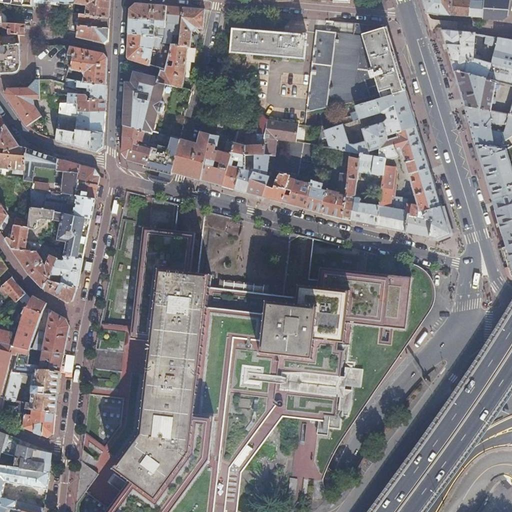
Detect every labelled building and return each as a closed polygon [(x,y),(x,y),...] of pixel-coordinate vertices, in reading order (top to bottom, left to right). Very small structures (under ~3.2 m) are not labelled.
[(75,0),(75,3),(86,5),(85,15),(109,18),(109,9),(109,0),(75,0)] [(420,0),(425,13),(439,15),(438,0),(420,0)] [(438,0),(439,15),(449,16),(449,15),(451,0),(438,0)] [(451,0),(449,15),(483,18),(498,21),(507,15),(508,0),(451,0)] [(129,13),(128,18),(165,21),(166,6),(135,4),(129,9),(129,13)] [(165,21),(165,23),(180,24),(182,8),(175,7),(166,6),(165,21)] [(180,45),(189,46),(191,46),(192,33),(196,29),(202,29),(204,10),(193,9),(182,8),(180,24),(180,45)] [(85,15),(69,13),(67,31),(76,33),(76,37),(84,39),(103,43),(108,40),(108,28),(109,18),(85,15)] [(159,27),(158,35),(164,36),(165,23),(165,21),(128,18),(128,24),(128,31),(155,35),(156,27),(159,27)] [(12,24),(6,23),(0,22),(0,34),(19,36),(24,36),(24,29),(25,25),(20,24),(12,24)] [(180,24),(165,23),(164,36),(162,43),(171,44),(180,45),(180,24)] [(353,34),(315,30),(306,112),(314,110),(355,102),(355,106),(381,99),(374,78),(370,79),(368,71),(372,70),(362,35),(387,27),(386,26),(354,23),(353,34)] [(405,92),(401,76),(396,59),(391,43),(387,27),(362,35),(372,70),(368,71),(370,79),(374,78),(381,99),(405,92)] [(231,30),(229,52),(304,59),(306,34),(303,33),(302,36),(231,30)] [(128,59),(160,69),(165,71),(171,44),(162,43),(157,61),(153,63),(153,60),(151,59),(155,35),(128,31),(127,42),(127,57),(128,59)] [(447,51),(454,72),(496,83),(511,86),(511,40),(486,35),(484,44),(494,46),(490,63),(472,58),(474,34),(441,31),(447,51)] [(19,42),(19,36),(0,34),(0,38),(1,47),(19,44),(19,42)] [(1,47),(0,47),(0,73),(13,73),(20,66),(19,44),(1,47)] [(160,69),(157,78),(156,82),(182,87),(184,78),(189,46),(180,45),(171,44),(165,71),(160,69)] [(35,67),(35,80),(49,81),(50,81),(65,87),(67,79),(68,79),(70,70),(73,60),(68,59),(69,46),(42,45),(34,53),(35,67)] [(103,53),(69,46),(68,59),(73,60),(70,70),(82,73),(82,74),(84,75),(83,81),(106,86),(106,71),(107,59),(103,53)] [(124,121),(123,127),(152,133),(152,131),(167,135),(167,136),(170,136),(180,139),(185,119),(177,117),(179,108),(187,109),(191,89),(182,87),(156,82),(157,78),(134,72),(132,83),(126,82),(126,91),(125,104),(124,114),(124,121)] [(496,83),(454,72),(462,101),(463,105),(490,110),(496,83)] [(106,93),(106,86),(83,81),(68,79),(67,79),(65,87),(73,90),(78,92),(91,94),(90,97),(105,100),(106,93)] [(49,81),(35,80),(26,89),(6,89),(4,93),(16,112),(27,127),(40,117),(33,106),(32,101),(49,99),(49,107),(59,106),(59,103),(67,104),(69,97),(49,95),(49,81)] [(73,90),(65,87),(50,81),(49,81),(49,95),(69,97),(67,104),(79,105),(78,113),(105,112),(105,106),(105,100),(90,97),(91,94),(78,92),(73,90)] [(325,127),(322,127),(321,131),(326,132),(329,148),(335,149),(351,152),(360,154),(374,156),(379,157),(380,138),(416,127),(415,121),(413,115),(411,109),(408,100),(405,92),(381,99),(355,106),(360,120),(380,114),(386,115),(387,118),(384,123),(362,130),(366,142),(355,145),(349,144),(343,125),(325,130),(325,127)] [(79,105),(67,104),(59,103),(59,106),(58,117),(57,130),(75,133),(75,131),(92,132),(104,134),(104,121),(105,112),(78,113),(79,105)] [(511,114),(509,114),(490,110),(463,105),(467,116),(470,127),(472,133),(475,145),(506,150),(511,146),(511,114)] [(314,110),(306,112),(304,126),(312,126),(314,110)] [(234,143),(231,155),(223,186),(224,186),(226,187),(235,189),(238,168),(242,168),(245,153),(257,155),(263,155),(267,120),(259,113),(256,137),(256,147),(246,147),(234,143)] [(296,142),(298,123),(267,120),(263,155),(269,156),(269,155),(275,156),(277,140),(296,142)] [(0,138),(0,175),(6,177),(7,169),(24,171),(26,148),(19,147),(13,138),(4,125),(4,126),(0,138)] [(152,133),(123,127),(123,132),(122,146),(121,153),(127,160),(129,149),(132,150),(133,144),(137,145),(139,140),(149,143),(150,139),(152,133)] [(408,214),(417,217),(418,208),(422,207),(423,212),(440,207),(437,196),(433,182),(429,168),(424,152),(416,127),(380,138),(379,157),(384,158),(382,175),(379,202),(379,205),(389,208),(405,211),(408,214)] [(75,133),(57,130),(56,140),(90,150),(92,132),(75,131),(75,133)] [(104,134),(92,132),(90,150),(93,150),(97,152),(103,148),(103,140),(104,134)] [(205,157),(207,134),(199,132),(197,144),(189,142),(180,140),(172,172),(176,173),(181,174),(191,177),(201,180),(205,157)] [(219,137),(207,134),(205,157),(201,180),(207,181),(213,183),(217,184),(223,186),(231,155),(215,150),(217,146),(219,137)] [(129,149),(127,160),(136,162),(147,165),(147,167),(155,171),(161,172),(171,174),(172,172),(180,140),(180,139),(170,136),(168,144),(150,139),(149,143),(139,140),(137,145),(133,144),(132,150),(129,149)] [(511,171),(506,150),(475,145),(484,173),(492,201),(511,195),(511,171)] [(318,147),(312,183),(310,188),(305,208),(310,210),(320,212),(322,213),(322,203),(325,192),(321,191),(329,148),(318,147)] [(24,171),(23,178),(23,181),(31,182),(33,182),(33,181),(34,174),(36,168),(56,172),(56,171),(59,159),(44,154),(41,154),(26,148),(24,171)] [(322,203),(322,213),(330,214),(342,217),(345,195),(351,152),(335,149),(332,162),(342,164),(342,167),(340,167),(337,192),(326,189),(325,192),(322,203)] [(358,172),(360,154),(351,152),(345,195),(342,217),(347,218),(351,220),(355,197),(358,172)] [(238,168),(235,189),(236,189),(238,190),(247,192),(252,174),(254,171),(257,155),(245,153),(242,168),(238,168)] [(374,156),(360,154),(358,172),(371,174),(374,156)] [(269,156),(263,155),(257,155),(254,171),(252,174),(247,192),(253,194),(263,197),(267,186),(270,176),(267,176),(269,156)] [(384,158),(379,157),(374,156),(371,174),(382,175),(384,158)] [(64,185),(62,195),(76,196),(78,181),(98,184),(100,177),(94,168),(82,165),(65,161),(59,159),(56,171),(65,172),(64,185)] [(52,177),(56,172),(36,168),(34,174),(52,177)] [(267,186),(263,197),(266,198),(279,201),(282,202),(289,177),(290,176),(290,170),(285,169),(281,173),(276,180),(273,188),(267,186)] [(289,177),(282,202),(284,203),(298,206),(305,208),(310,188),(312,183),(289,177)] [(31,182),(23,181),(21,189),(30,190),(31,182)] [(31,182),(30,190),(62,195),(64,185),(33,181),(33,182),(31,182)] [(97,192),(98,184),(78,181),(76,196),(96,199),(97,192)] [(91,218),(94,208),(96,199),(76,196),(62,195),(30,190),(30,208),(55,211),(58,212),(91,218)] [(386,330),(404,331),(410,280),(321,271),(319,290),(298,288),(297,301),(264,298),(238,295),(207,292),(208,277),(198,275),(204,211),(198,210),(147,197),(136,195),(125,202),(112,266),(93,361),(89,397),(125,402),(121,426),(118,434),(114,438),(105,447),(84,434),(82,453),(81,466),(96,477),(85,494),(107,511),(236,511),(241,474),(281,418),(311,424),(317,425),(328,427),(329,418),(332,418),(340,343),(342,325),(379,329),(386,330)] [(511,195),(492,201),(501,232),(505,247),(511,267),(511,269),(511,195)] [(355,197),(351,220),(358,221),(365,222),(368,200),(355,197)] [(379,202),(368,200),(365,222),(371,224),(375,225),(376,225),(379,205),(379,202)] [(447,204),(440,207),(423,212),(422,207),(418,208),(417,217),(423,219),(424,217),(432,220),(429,237),(432,238),(435,239),(455,232),(451,220),(447,204)] [(379,205),(376,225),(384,227),(386,227),(397,230),(404,231),(405,232),(408,214),(405,211),(389,208),(379,205)] [(55,211),(30,208),(28,215),(26,228),(27,229),(33,231),(36,229),(37,224),(42,222),(53,225),(55,211)] [(58,212),(55,211),(53,225),(51,236),(49,247),(59,249),(59,254),(62,254),(64,255),(83,258),(86,246),(86,242),(90,227),(91,218),(58,212)] [(26,228),(28,215),(26,214),(25,218),(14,218),(13,225),(26,228)] [(417,217),(408,214),(405,232),(417,234),(429,237),(432,220),(424,217),(423,219),(417,217)] [(27,229),(26,228),(13,225),(12,231),(10,231),(10,241),(7,238),(4,239),(7,244),(11,250),(38,252),(38,248),(38,245),(49,247),(51,236),(34,235),(34,243),(28,242),(27,229)] [(505,268),(511,267),(505,247),(499,249),(505,268)] [(38,252),(11,250),(19,259),(43,289),(67,303),(73,300),(74,295),(76,287),(60,284),(50,282),(52,275),(57,260),(58,259),(49,256),(46,263),(47,264),(44,265),(43,262),(44,261),(41,255),(39,255),(39,254),(42,252),(42,249),(38,248),(38,252)] [(60,284),(76,287),(77,287),(80,272),(83,258),(64,255),(63,261),(57,260),(52,275),(61,277),(60,284)] [(17,284),(11,276),(0,287),(0,290),(5,296),(8,293),(16,302),(26,293),(20,287),(17,284)] [(20,324),(16,340),(14,346),(29,349),(44,307),(46,303),(39,300),(35,298),(32,295),(31,297),(18,323),(20,324)] [(66,319),(49,312),(45,334),(42,350),(44,351),(64,353),(69,327),(66,319)] [(0,330),(0,342),(14,346),(16,340),(13,339),(13,336),(10,336),(11,333),(0,330)] [(38,331),(31,349),(41,350),(42,350),(45,334),(38,331)] [(14,346),(0,342),(0,395),(0,396),(12,353),(17,354),(17,352),(28,355),(29,349),(14,346)] [(28,355),(17,352),(17,354),(12,372),(23,375),(33,376),(33,374),(35,374),(36,369),(51,371),(51,370),(60,371),(62,363),(63,360),(64,353),(44,351),(43,358),(42,358),(41,359),(40,360),(40,361),(40,363),(28,362),(28,357),(28,355)] [(30,403),(26,402),(25,410),(33,411),(55,414),(56,404),(58,384),(58,382),(60,371),(51,370),(51,371),(36,369),(35,374),(33,374),(33,376),(30,403)] [(343,370),(342,388),(361,390),(362,371),(343,370)] [(23,375),(12,372),(5,399),(16,401),(23,375)] [(341,392),(340,412),(349,413),(350,412),(352,393),(341,392)] [(25,415),(23,428),(48,437),(54,434),(55,425),(55,414),(33,411),(32,416),(25,415)] [(328,427),(317,425),(316,436),(327,438),(328,427)] [(0,459),(1,455),(15,457),(14,467),(51,472),(52,462),(54,453),(0,431),(0,459)] [(22,511),(24,511),(44,511),(45,507),(16,499),(15,501),(2,497),(5,481),(48,489),(51,472),(14,467),(0,466),(0,505),(10,508),(22,511)]
